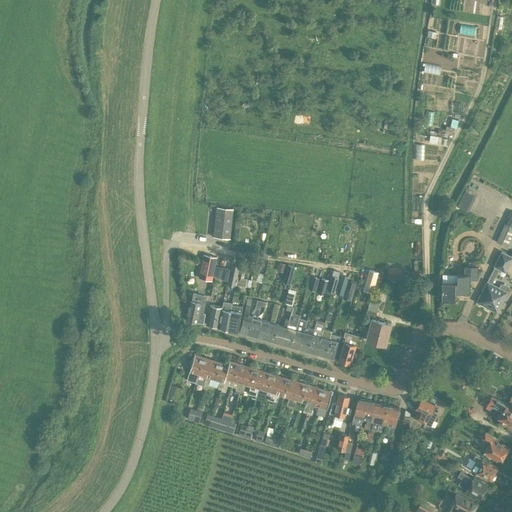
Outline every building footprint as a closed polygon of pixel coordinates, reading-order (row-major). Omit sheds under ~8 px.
[(425,62),(424,71),(441,73),(441,64),(425,62)] [(430,141),(441,143),(442,136),(431,133),(430,141)] [(416,143),(416,158),(425,158),(425,143),(416,143)] [(466,188),(457,206),(468,212),(477,193),(466,188)] [(217,206),(213,236),(230,238),(233,208),(217,206)] [(505,223),(496,241),(511,248),(511,245),(511,211),(506,223),(505,223)] [(487,282),(479,298),(480,302),(496,311),(506,292),(507,292),(510,286),(504,283),(500,285),(499,288),(492,284),(500,269),(505,272),(511,258),(511,257),(502,252),(495,266),(487,282)] [(203,253),(198,277),(212,280),(217,256),(203,253)] [(258,263),(256,273),(258,274),(256,281),(262,283),(264,274),(258,273),(260,264),(258,263)] [(217,264),(215,276),(228,279),(231,267),(217,264)] [(240,278),(242,267),(239,266),(237,276),(232,275),(230,285),(235,286),(236,284),(238,278),(240,278)] [(294,268),(288,266),(284,282),(290,284),(294,268)] [(442,273),(442,299),(454,299),(455,291),(469,292),(470,279),(478,279),(478,267),(464,266),(464,274),(457,274),(442,273)] [(238,278),(236,284),(245,286),(247,278),(243,277),(246,268),(242,267),(240,278),(238,278)] [(377,278),(378,271),(375,271),(368,269),(367,276),(369,276),(377,278)] [(400,282),(402,273),(388,271),(387,279),(400,282)] [(409,275),(402,273),(400,282),(407,283),(409,275)] [(339,277),(331,275),(327,290),(334,292),(339,277)] [(312,276),(309,288),(316,290),(319,277),(312,276)] [(377,278),(369,276),(366,288),(374,290),(377,278)] [(328,280),(321,278),(318,289),(325,291),(328,280)] [(381,279),(377,278),(374,290),(379,291),(382,279),(381,279)] [(340,280),(337,289),(344,291),(346,282),(340,280)] [(342,297),(352,300),(357,283),(347,280),(342,297)] [(288,303),(292,305),(296,290),(289,288),(285,303),(288,303)] [(191,300),(186,320),(197,322),(203,323),(205,313),(203,313),(207,295),(193,292),(191,301),(191,300)] [(222,308),(218,326),(227,328),(232,305),(234,294),(229,293),(226,309),(222,308)] [(248,333),(253,316),(248,315),(252,299),(247,298),(244,314),(239,331),(248,333)] [(253,316),(248,333),(257,336),(261,318),(257,317),(260,309),(263,301),(257,299),(253,316)] [(370,300),(369,309),(378,310),(379,301),(370,300)] [(275,304),(274,303),(275,303),(266,301),(261,319),(261,318),(257,336),(265,338),(275,304)] [(218,326),(222,308),(221,308),(222,306),(210,304),(207,324),(218,326)] [(275,304),(265,338),(274,341),(278,323),(274,322),(279,305),(275,304)] [(242,307),(232,305),(227,328),(238,330),(242,311),(241,311),(242,307)] [(293,306),(291,311),(289,319),(282,343),(291,345),(299,317),(300,314),(295,313),(296,308),(296,307),(293,306)] [(328,310),(317,353),(325,355),(331,333),(329,337),(326,336),(328,331),(327,331),(332,314),(334,309),(329,307),(328,310)] [(314,327),(308,350),(317,353),(328,310),(324,309),(323,313),(324,313),(323,317),(325,318),(322,329),(314,327)] [(391,323),(374,319),(376,312),(367,309),(363,322),(370,324),(367,339),(386,344),(391,323)] [(299,317),(291,345),(299,348),(308,317),(307,319),(299,317)] [(313,318),(308,317),(299,348),(308,350),(314,327),(313,329),(308,327),(308,326),(312,325),(313,318)] [(289,319),(285,318),(283,325),(278,323),(274,341),(282,343),(289,319)] [(344,340),(339,359),(350,363),(355,345),(359,346),(361,339),(350,336),(353,327),(345,325),(343,335),(345,336),(344,340)] [(340,335),(331,333),(325,355),(334,358),(340,335)] [(198,374),(203,356),(195,354),(190,370),(187,379),(196,382),(198,374)] [(212,359),(203,356),(198,374),(203,375),(200,383),(204,384),(212,359)] [(220,362),(212,359),(204,384),(203,388),(207,389),(208,385),(217,387),(220,380),(215,379),(220,362)] [(222,389),(221,389),(221,390),(225,391),(227,384),(232,386),(239,363),(230,360),(229,364),(225,378),(222,389)] [(220,362),(215,379),(220,380),(217,387),(221,389),(222,389),(225,378),(229,364),(220,362)] [(239,363),(232,386),(236,387),(236,389),(240,390),(247,365),(239,363)] [(255,368),(247,365),(240,390),(243,391),(245,384),(250,386),(255,368)] [(255,368),(250,386),(255,387),(253,394),(256,395),(264,370),(255,368)] [(272,373),(264,370),(256,395),(260,396),(262,389),(267,391),(272,373)] [(267,391),(264,398),(269,399),(268,402),(272,403),(281,375),(272,373),(267,391)] [(281,375),(272,403),(272,406),(275,407),(279,394),(284,396),(289,378),(281,375)] [(478,376),(473,385),(480,389),(485,379),(478,376)] [(297,381),(289,378),(284,396),(289,397),(287,404),(290,405),(297,381)] [(297,381),(290,405),(294,407),(296,400),(301,401),(306,383),(297,381)] [(314,386),(306,383),(301,401),(305,402),(303,411),(306,412),(314,386)] [(323,388),(314,386),(306,412),(312,414),(313,409),(312,409),(313,405),(317,406),(323,388)] [(175,387),(172,397),(179,400),(182,389),(175,387)] [(332,391),(323,388),(317,406),(322,408),(320,415),(324,416),(326,409),(332,391)] [(333,401),(329,412),(334,413),(333,413),(344,416),(349,395),(339,393),(336,402),(333,401)] [(485,394),(481,401),(486,404),(485,406),(491,409),(493,405),(497,408),(501,401),(491,395),(490,397),(485,394)] [(363,417),(367,399),(357,397),(354,415),(353,415),(352,422),(361,424),(362,417),(363,417)] [(418,409),(414,416),(431,425),(437,412),(432,410),(435,404),(421,397),(416,408),(418,409)] [(376,401),(367,399),(363,417),(367,419),(366,423),(365,423),(364,427),(369,428),(371,419),(376,401)] [(376,401),(371,419),(373,420),(371,428),(376,430),(378,421),(384,422),(388,404),(376,401)] [(399,406),(388,404),(384,422),(390,424),(388,432),(393,433),(394,425),(395,425),(399,406)] [(511,407),(505,404),(502,409),(501,408),(497,417),(500,418),(498,422),(507,426),(506,427),(511,430),(511,407)] [(188,419),(193,421),(196,413),(190,411),(188,419)] [(193,421),(199,423),(202,413),(196,411),(196,413),(193,421)] [(204,424),(210,426),(213,416),(207,415),(204,424)] [(210,426),(219,428),(221,422),(222,419),(213,416),(210,426)] [(403,418),(402,427),(409,428),(410,419),(403,418)] [(219,428),(227,431),(229,424),(221,422),(219,428)] [(238,434),(244,436),(247,426),(241,425),(238,434)] [(244,436),(250,438),(253,428),(247,426),(244,436)] [(255,439),(261,441),(264,432),(258,430),(255,439)] [(264,442),(269,444),(271,438),(272,434),(267,432),(264,442)] [(320,439),(319,443),(325,445),(329,433),(324,432),(321,439),(320,439)] [(345,450),(348,440),(349,433),(340,432),(339,439),(333,438),(331,447),(345,450)] [(484,432),(480,438),(488,443),(484,450),(483,452),(490,456),(496,459),(498,456),(502,458),(508,446),(484,432)] [(269,444),(278,446),(280,440),(271,438),(269,444)] [(440,455),(441,455),(444,449),(436,444),(438,441),(435,439),(431,444),(434,446),(432,450),(438,454),(440,455)] [(363,457),(364,449),(364,448),(356,446),(353,455),(363,457)] [(375,463),(378,451),(372,449),(368,461),(375,463)] [(440,455),(438,454),(436,456),(439,458),(438,459),(443,462),(446,458),(441,455),(440,455)] [(475,460),(471,467),(472,469),(475,471),(475,470),(490,478),(497,467),(482,459),(475,455),(473,459),(475,460)] [(460,471),(457,476),(461,478),(458,484),(481,497),(487,485),(473,477),(472,478),(460,471)] [(456,492),(447,510),(450,511),(472,511),(477,503),(456,492)] [(421,499),(414,511),(430,511),(434,505),(421,499)]
